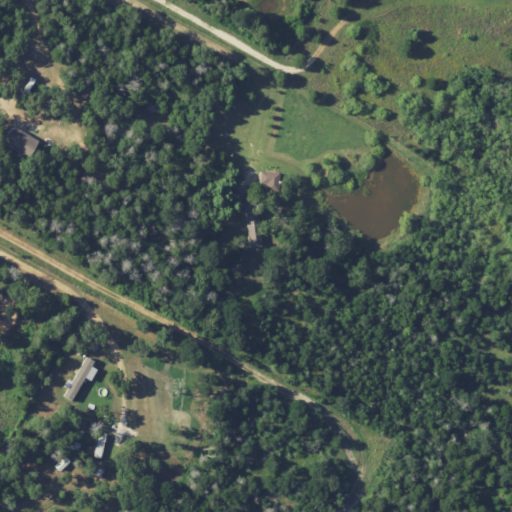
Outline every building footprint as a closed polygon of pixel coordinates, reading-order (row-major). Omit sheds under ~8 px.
[(0,145),(27,158),(36,138),(7,125),(0,140),(0,145)] [(274,190),(274,172),(254,171),(254,190),(274,190)] [(246,226),(259,222),(255,208),(243,212),(246,226)] [(260,247),(261,231),(247,230),(246,246),(260,247)] [(96,363),(84,356),(62,397),(71,401),(83,378),(87,381),(96,363)] [(93,458),(100,459),(105,433),(98,432),(93,458)]
